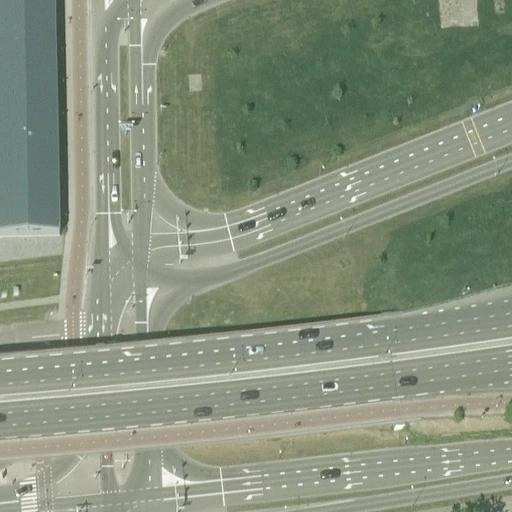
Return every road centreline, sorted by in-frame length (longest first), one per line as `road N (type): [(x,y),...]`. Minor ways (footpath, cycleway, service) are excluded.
road 1 (primary): [(511,323),(0,383)]
road 2 (primary): [(0,424),(511,366)]
road 3 (tertiary): [(511,124),(229,231),(137,245)]
road 4 (tertiary): [(138,284),(223,272),(511,162)]
road 5 (tertiary): [(511,447),(149,494)]
road 6 (tertiary): [(99,0),(100,268)]
road 7 (tertiary): [(137,245),(134,13)]
road 8 (tertiary): [(149,494),(138,284)]
road 9 (tertiary): [(307,511),(511,483)]
road 10 (tertiary): [(100,268),(101,422)]
road 11 (tertiary): [(101,422),(62,471),(0,500)]
